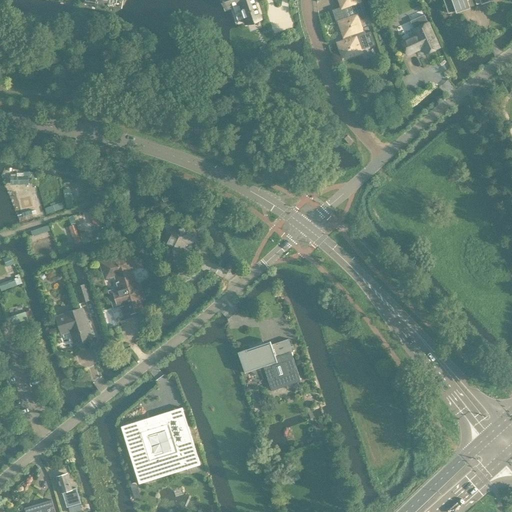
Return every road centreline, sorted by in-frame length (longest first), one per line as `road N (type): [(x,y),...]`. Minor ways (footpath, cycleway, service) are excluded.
road 1 (residential): [(0,483),(305,227)]
road 2 (tertiary): [(305,227),(180,159),(0,118)]
road 3 (tertiary): [(443,368),(305,227)]
road 4 (residential): [(385,155),(331,92),(306,0)]
road 5 (residential): [(385,155),(511,52)]
